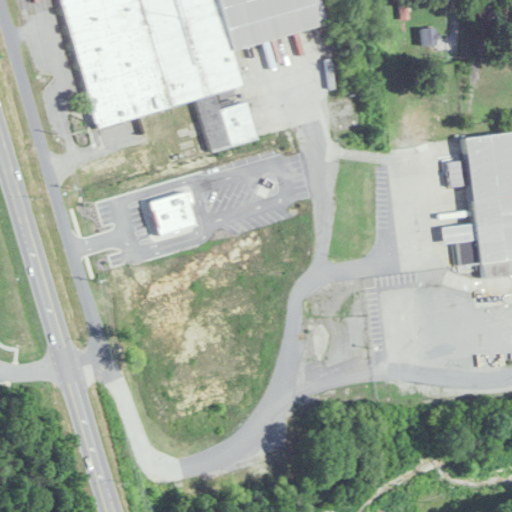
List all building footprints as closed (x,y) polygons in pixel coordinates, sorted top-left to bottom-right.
[(58,0),(90,128),(195,102),(207,152),(169,162),(164,142),(87,161),(153,430),(236,410),(224,361),(266,351),(258,318),(284,312),(274,272),(299,266),(288,223),(308,217),(287,130),(255,138),(245,98),(236,100),(233,88),(242,86),(232,48),(320,26),(313,0),(58,0)] [(400,19),(408,19),(408,0),(400,0),(400,19)] [(436,28),(421,28),(421,45),(436,45),(436,28)] [(430,131),(430,108),(412,108),(412,131),(430,131)] [(511,130),(461,135),(470,224),(440,227),(441,244),(475,241),(477,260),(511,256),(511,130)]
